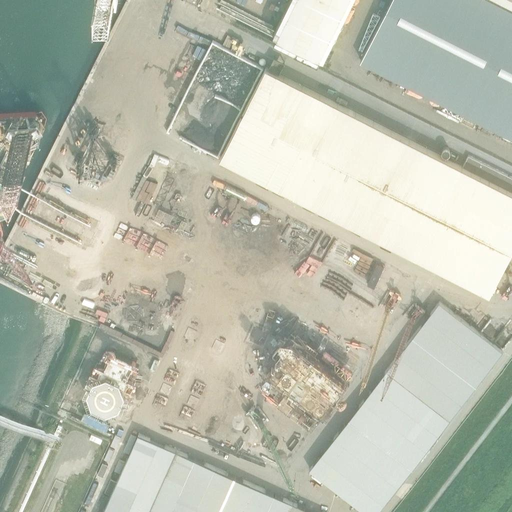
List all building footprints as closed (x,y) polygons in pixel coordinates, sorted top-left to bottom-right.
[(289,0),(273,33),(276,34),(274,39),(318,60),(320,56),(323,57),(350,0),(289,0)] [(511,135),(511,7),(498,0),(389,0),(360,59),(511,135)] [(202,12),(223,21),(224,17),(203,8),(202,12)] [(234,27),(236,22),(226,19),(224,24),(234,27)] [(265,67),(220,157),(489,293),(511,247),(511,177),(468,155),(462,166),(265,67)] [(181,233),(178,240),(188,245),(192,238),(181,233)] [(168,244),(133,327),(153,335),(187,252),(168,244)] [(309,468),(366,511),(376,511),(503,349),(439,300),(309,468)] [(295,427),(289,425),(301,396),(282,388),(261,435),(284,445),(287,436),(291,438),(295,427)] [(99,439),(101,433),(90,429),(88,434),(99,439)] [(102,511),(317,511),(138,433),(102,511)] [(104,484),(118,443),(106,438),(92,479),(104,484)]
